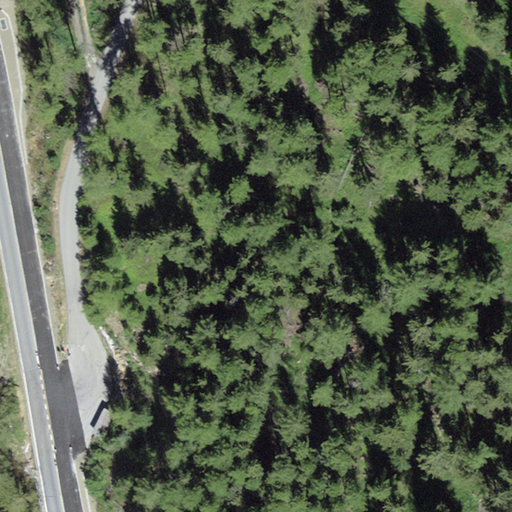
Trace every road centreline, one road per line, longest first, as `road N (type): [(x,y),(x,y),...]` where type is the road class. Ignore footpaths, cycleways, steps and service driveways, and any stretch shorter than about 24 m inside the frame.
road 1 (unclassified): [(130,0),(69,201),(82,380),(76,401),(46,411)]
road 2 (primary): [(0,147),(46,411)]
